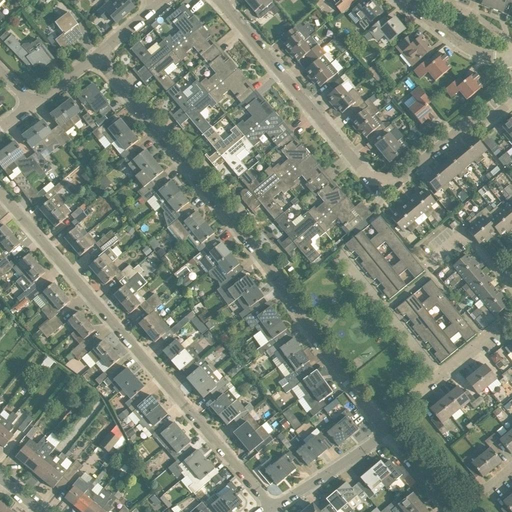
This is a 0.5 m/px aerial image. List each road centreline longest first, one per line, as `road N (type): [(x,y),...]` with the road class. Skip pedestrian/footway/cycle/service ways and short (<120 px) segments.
road 1 (residential): [(373,424),(258,264),(91,56)]
road 2 (residential): [(271,509),(0,193)]
road 3 (residential): [(376,186),(216,0)]
road 4 (residential): [(376,186),(388,187),(452,134),(494,118),(511,101)]
road 5 (residential): [(436,373),(340,255)]
road 6 (residential): [(271,509),(384,437)]
road 7 (residential): [(508,56),(481,56),(396,0)]
